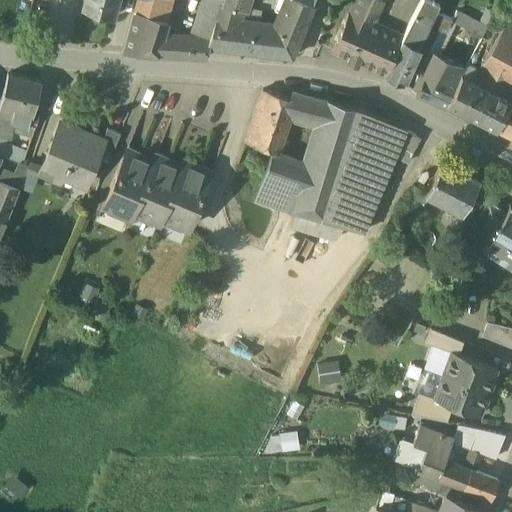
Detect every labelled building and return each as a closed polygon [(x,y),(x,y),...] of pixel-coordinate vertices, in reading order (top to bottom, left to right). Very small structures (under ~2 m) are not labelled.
[(83,0),(81,8),(113,17),(117,0),(83,0)] [(172,0),(137,0),(135,12),(151,16),(168,21),(172,0)] [(221,0),(201,0),(190,38),(180,37),(177,56),(206,58),(207,47),(208,45),(221,3),(221,0)] [(221,0),(221,3),(242,10),(244,0),(221,0)] [(313,0),(288,0),(278,26),(276,29),(277,30),(272,55),(290,57),(296,43),(297,44),(308,18),(306,18),(313,0)] [(355,0),(350,14),(348,13),(332,50),(348,57),(346,61),(356,65),(358,61),(385,73),(401,40),(400,39),(401,37),(371,24),(381,0),(355,0)] [(420,0),(401,37),(400,39),(401,40),(401,39),(419,46),(429,24),(435,11),(438,3),(432,0),(420,0)] [(461,0),(451,0),(443,15),(452,19),(456,11),(461,0)] [(242,10),(221,3),(208,45),(207,47),(257,53),(261,24),(259,24),(240,21),(242,10)] [(486,9),(479,22),(487,27),(494,14),(486,9)] [(261,13),(242,10),(240,21),(259,24),(261,13)] [(443,15),(435,11),(429,24),(441,29),(443,26),(447,28),(451,21),(452,19),(443,15)] [(479,22),(456,11),(452,19),(451,21),(482,37),(487,27),(479,22)] [(151,16),(135,12),(131,24),(148,28),(151,16)] [(148,28),(131,24),(123,54),(157,55),(163,36),(168,21),(151,16),(148,28)] [(278,26),(261,24),(257,53),(272,55),(277,30),(276,29),(278,26)] [(511,32),(502,27),(475,76),(492,85),(500,70),(511,46),(511,32)] [(180,37),(163,36),(157,55),(177,56),(180,37)] [(419,46),(401,39),(401,40),(385,76),(402,83),(419,46)] [(511,46),(500,70),(511,76),(511,46)] [(465,68),(435,53),(415,94),(445,107),(448,103),(462,75),(465,68)] [(40,83),(8,75),(0,106),(0,137),(11,140),(13,132),(31,137),(39,115),(33,113),(40,83)] [(509,99),(462,75),(448,103),(496,127),(510,99),(509,99)] [(289,98),(262,90),(245,142),(273,151),(286,115),(291,101),(290,101),(291,99),(289,98)] [(311,95),(292,90),(289,98),(291,99),(290,101),(291,101),(286,115),(304,120),(311,95)] [(361,109),(311,95),(304,120),(318,124),(317,128),(351,138),(361,109)] [(511,99),(510,99),(496,127),(511,135),(511,99)] [(406,129),(361,109),(351,138),(325,221),(363,232),(395,157),(406,130),(406,129)] [(102,139),(61,122),(39,173),(59,182),(64,169),(87,178),(97,154),(103,139),(102,139)] [(120,133),(107,128),(102,139),(103,139),(97,154),(109,159),(120,133)] [(351,138),(317,128),(305,167),(271,155),(255,198),(291,211),(296,212),(325,221),(351,138)] [(420,137),(406,130),(395,157),(407,163),(420,137)] [(26,152),(5,144),(2,155),(22,163),(26,152)] [(153,160),(127,149),(103,204),(130,216),(132,210),(153,160)] [(181,166),(156,155),(153,160),(132,210),(158,221),(161,216),(181,166)] [(181,166),(161,216),(188,227),(211,172),(184,160),(181,166)] [(479,179),(442,160),(425,193),(425,194),(462,213),(478,182),(479,179)] [(17,176),(0,168),(0,180),(18,188),(27,165),(22,163),(17,176)] [(0,180),(0,234),(18,188),(0,180)] [(494,190),(478,182),(462,213),(475,220),(488,200),(494,190)] [(425,193),(413,185),(396,210),(409,218),(425,194),(425,193)] [(505,211),(488,200),(475,220),(469,231),(486,242),(505,211)] [(511,206),(509,205),(505,211),(486,242),(511,258),(511,206)] [(325,221),(296,212),(292,227),(321,236),(325,221)] [(511,327),(487,322),(481,335),(511,348),(511,327)] [(463,341),(430,327),(425,341),(451,351),(458,354),(463,341)] [(458,354),(451,351),(443,374),(488,391),(496,368),(458,354)] [(335,379),(335,361),(315,361),(315,379),(335,379)] [(488,391),(443,374),(434,398),(452,405),(479,415),(488,391)] [(452,405),(434,398),(419,392),(411,414),(446,421),(452,405)] [(469,468),(444,459),(451,439),(439,434),(440,430),(419,423),(412,442),(425,447),(417,469),(431,475),(451,482),(462,487),(469,468)] [(478,428),(470,448),(495,458),(504,434),(478,428)] [(263,432),(265,450),(296,447),(294,429),(263,432)] [(425,447),(412,442),(403,439),(395,460),(404,463),(403,464),(411,467),(417,469),(425,447)] [(417,469),(411,467),(405,481),(415,485),(417,482),(427,486),(431,475),(417,469)] [(498,479),(470,468),(469,468),(462,487),(490,498),(498,479)] [(451,482),(431,475),(427,486),(445,494),(445,493),(446,493),(451,482)] [(395,497),(380,492),(376,507),(392,509),(395,497)] [(446,493),(445,493),(445,494),(438,511),(437,511),(476,511),(479,507),(446,493)] [(409,501),(396,496),(395,497),(392,509),(405,511),(409,501)] [(437,511),(438,511),(409,501),(405,511),(404,511),(437,511)]
